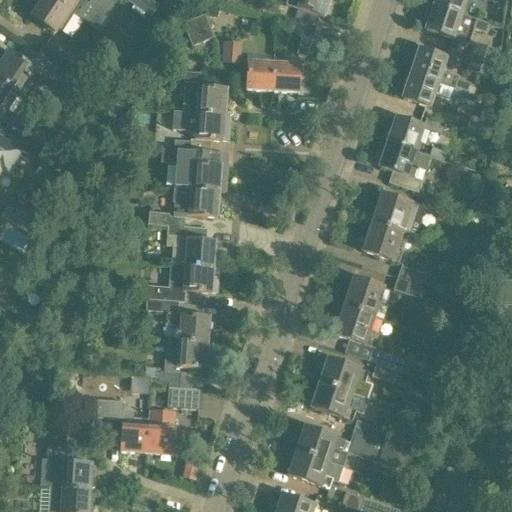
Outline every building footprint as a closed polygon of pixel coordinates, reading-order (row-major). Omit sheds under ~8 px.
[(79,0),(43,0),(31,19),(54,34),(60,25),(64,28),(73,16),(97,32),(117,2),(114,0),(91,0),(88,6),(79,0)] [(147,0),(129,0),(127,4),(133,7),(130,11),(142,19),(145,14),(151,18),(158,7),(147,0)] [(286,0),(284,7),(323,21),(329,0),(286,0)] [(436,0),(433,8),(460,17),(466,0),(436,0)] [(433,8),(425,33),(468,47),(474,31),(485,35),(488,26),(475,22),(460,17),(433,8)] [(204,17),(182,26),(192,49),(213,40),(204,17)] [(306,26),(301,41),(311,44),(316,30),(306,26)] [(301,41),(296,56),(306,59),(311,44),(301,41)] [(224,46),(223,65),(237,65),(238,46),(224,46)] [(476,47),(472,59),(497,68),(501,55),(476,47)] [(44,48),(38,58),(70,80),(71,78),(79,83),(85,75),(44,48)] [(8,55),(0,66),(0,84),(26,102),(41,78),(59,89),(66,78),(24,50),(17,60),(8,55)] [(418,53),(410,77),(465,95),(468,87),(456,83),(457,80),(441,74),(445,61),(418,53)] [(472,59),(468,72),(493,81),(497,68),(472,59)] [(246,65),(245,93),(271,94),(273,66),(246,65)] [(273,66),(271,94),(297,96),(299,68),(273,66)] [(184,74),(183,84),(199,85),(200,75),(184,74)] [(410,77),(402,101),(429,110),(433,98),(448,104),(450,99),(462,103),(465,95),(410,77)] [(0,137),(16,147),(22,137),(2,124),(0,119),(0,118),(7,107),(18,115),(22,110),(34,118),(39,110),(26,102),(0,84),(0,137)] [(173,113),(172,114),(223,118),(225,92),(184,89),(182,114),(173,113)] [(221,144),(223,118),(172,114),(171,131),(187,132),(188,127),(194,128),(193,142),(221,144)] [(469,118),(465,133),(486,140),(491,125),(469,118)] [(395,121),(387,146),(414,155),(422,130),(395,121)] [(0,173),(4,176),(8,171),(20,151),(0,138),(0,173)] [(173,142),(173,151),(188,153),(189,143),(173,142)] [(387,146),(379,170),(392,174),(388,185),(417,195),(421,184),(412,181),(416,171),(424,173),(426,168),(438,172),(441,164),(429,159),(414,155),(387,146)] [(188,153),(173,151),(160,150),(159,165),(174,166),(172,190),(223,194),(224,179),(218,179),(220,155),(188,153)] [(431,151),(429,159),(441,164),(444,155),(431,151)] [(41,165),(33,176),(57,192),(64,181),(41,165)] [(172,190),(171,204),(188,205),(187,218),(215,220),(217,194),(172,190)] [(381,197),(371,226),(400,235),(416,241),(425,212),(381,197)] [(429,200),(425,212),(445,218),(449,206),(429,200)] [(148,214),(147,225),(183,229),(183,219),(172,219),(173,216),(148,214)] [(147,225),(147,227),(166,228),(164,251),(171,252),(170,267),(211,270),(213,244),(204,244),(205,231),(191,230),(183,229),(147,225)] [(371,226),(362,254),(396,266),(401,252),(395,250),(400,235),(371,226)] [(139,289),(138,301),(182,305),(183,294),(209,296),(209,295),(215,296),(217,270),(211,270),(170,267),(168,291),(139,289)] [(426,278),(401,269),(397,281),(423,290),(426,278)] [(353,281),(343,310),(372,319),(377,305),(383,307),(388,293),(353,281)] [(419,302),(423,290),(397,281),(393,293),(419,302)] [(349,343),(345,356),(370,365),(374,353),(374,352),(368,350),(373,335),(367,333),(372,319),(343,310),(334,338),(349,343)] [(180,318),(178,344),(206,346),(208,320),(180,318)] [(144,369),(144,379),(149,379),(148,388),(168,390),(199,392),(201,376),(179,374),(180,370),(204,372),(206,346),(178,344),(177,353),(165,352),(164,374),(159,374),(159,370),(144,369)] [(410,365),(374,353),(370,365),(375,367),(397,374),(406,377),(410,365)] [(444,357),(437,378),(456,385),(464,364),(444,357)] [(326,361),(318,385),(351,396),(365,401),(369,387),(364,385),(367,375),(326,361)] [(393,387),(397,374),(375,367),(371,379),(393,387)] [(29,378),(16,376),(14,389),(27,391),(29,378)] [(318,385),(309,410),(351,424),(355,413),(346,410),(351,396),(318,385)] [(168,390),(166,411),(198,412),(199,392),(168,390)] [(94,402),(93,420),(106,421),(105,441),(120,442),(120,454),(146,456),(148,421),(133,420),(133,417),(129,412),(123,412),(124,404),(94,402)] [(48,425),(57,436),(71,424),(62,413),(48,425)] [(149,414),(148,421),(146,456),(172,457),(174,430),(173,430),(174,416),(149,414)] [(356,423),(352,435),(384,445),(388,434),(356,423)] [(303,429),(295,454),(343,470),(348,456),(397,471),(401,459),(415,464),(418,457),(384,445),(352,435),(349,445),(303,429)] [(48,449),(47,461),(50,461),(48,490),(89,493),(89,492),(94,488),(94,481),(90,477),(90,467),(64,465),(65,450),(48,449)] [(295,454),(287,478),(328,492),(332,482),(339,484),(343,470),(295,454)] [(436,467),(431,479),(454,487),(458,475),(436,467)] [(431,479),(427,491),(450,499),(454,487),(431,479)] [(91,511),(92,507),(88,505),(89,493),(48,490),(46,511),(91,511)] [(427,491),(424,503),(446,510),(450,499),(427,491)] [(280,498),(275,511),(312,511),(314,509),(280,498)] [(398,511),(364,501),(359,511),(398,511)] [(424,503),(420,511),(445,511),(446,510),(424,503)]
